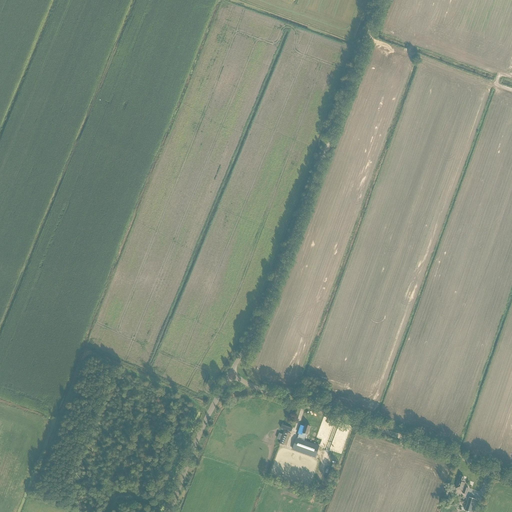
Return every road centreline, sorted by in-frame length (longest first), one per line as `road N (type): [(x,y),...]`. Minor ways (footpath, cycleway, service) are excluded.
road 1 (unclassified): [(224,376),(286,248),(378,0)]
road 2 (unclassified): [(511,479),(224,376)]
road 3 (unclassified): [(167,511),(224,376)]
